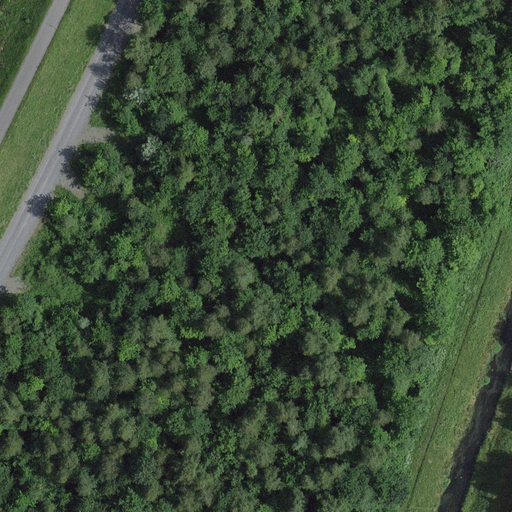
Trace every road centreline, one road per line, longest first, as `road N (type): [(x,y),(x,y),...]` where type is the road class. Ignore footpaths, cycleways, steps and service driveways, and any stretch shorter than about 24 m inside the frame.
road 1 (track): [(0,272),(132,0)]
road 2 (track): [(67,0),(0,138)]
